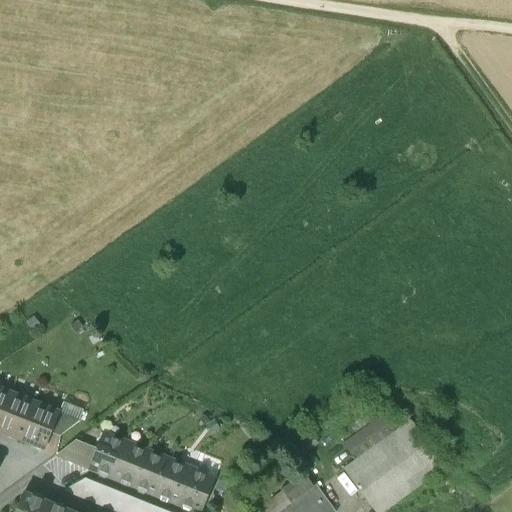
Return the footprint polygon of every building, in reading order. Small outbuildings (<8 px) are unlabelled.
[(27,325),(34,334),(41,329),(35,319),(27,325)] [(71,328),(76,335),(83,330),(77,323),(71,328)] [(90,341),(94,347),(100,344),(96,337),(90,341)] [(0,422),(10,396),(0,392),(0,422)] [(33,406),(10,396),(0,422),(0,434),(19,442),(33,406)] [(56,415),(33,406),(19,442),(42,452),(48,435),(56,415)] [(48,435),(60,440),(81,425),(56,415),(48,435)] [(186,420),(191,427),(198,423),(194,415),(186,420)] [(344,448),(357,465),(396,437),(384,419),(344,448)] [(208,429),(213,436),(220,431),(215,424),(208,429)] [(346,472),(373,511),(383,511),(441,472),(409,427),(396,437),(357,465),(346,472)] [(319,447),(306,428),(273,450),(287,470),(319,447)] [(90,472),(112,481),(127,445),(105,436),(98,454),(90,472)] [(441,454),(455,444),(450,436),(436,446),(441,454)] [(56,458),(90,472),(98,454),(76,445),(56,458)] [(112,481),(134,490),(149,454),(127,445),(112,481)] [(134,490),(156,499),(171,463),(149,454),(134,490)] [(156,499),(177,508),(192,472),(171,463),(156,499)] [(201,511),(214,481),(192,472),(177,508),(187,511),(201,511)] [(261,509),(263,511),(337,511),(318,485),(316,487),(305,472),(295,480),(299,485),(287,494),(285,491),(261,509)] [(160,511),(86,482),(65,494),(108,511),(160,511)] [(17,511),(43,511),(47,502),(25,493),(17,511)] [(68,511),(69,511),(47,502),(43,511),(68,511)]
